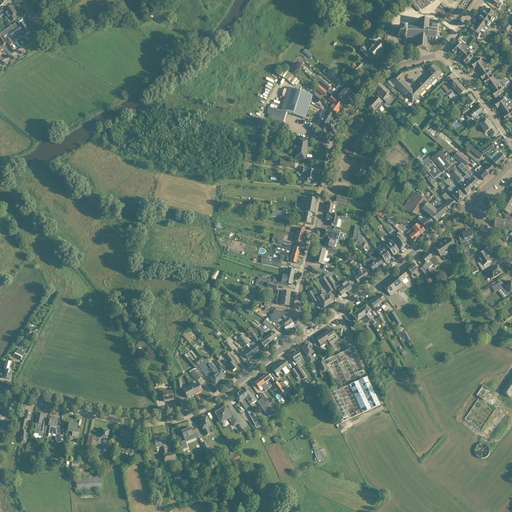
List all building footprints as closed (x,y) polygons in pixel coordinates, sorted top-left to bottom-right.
[(500,8),(502,4),(499,3),(500,0),(491,0),(491,1),(497,5),(497,6),(500,8)] [(10,24),(16,19),(14,16),(16,14),(12,8),(10,9),(8,7),(0,12),(0,17),(4,15),(10,24)] [(496,17),(498,14),(490,9),(487,12),(485,11),(482,15),(491,22),(494,17),(492,16),(493,15),(496,17)] [(487,26),(491,22),(482,15),(478,20),(480,22),(478,25),(483,29),(487,32),(490,29),(487,26)] [(428,21),(420,20),(419,19),(418,20),(419,21),(419,24),(418,24),(418,25),(418,28),(418,29),(415,28),(414,28),(411,28),(411,27),(410,27),(410,28),(407,28),(407,27),(406,27),(406,29),(405,30),(400,29),(399,28),(398,29),(399,30),(399,33),(399,36),(397,37),(398,38),(399,37),(403,37),(403,38),(404,39),(418,40),(417,48),(416,49),(417,49),(425,49),(426,50),(427,50),(426,49),(426,48),(427,39),(435,40),(435,41),(436,41),(436,40),(438,38),(439,38),(438,37),(439,34),(439,33),(438,34),(437,32),(437,31),(436,30),(436,29),(438,29),(438,23),(428,22),(428,21),(429,21),(429,20),(428,21)] [(17,22),(1,33),(4,37),(9,34),(12,37),(17,34),(22,30),(26,35),(30,32),(25,25),(26,25),(24,23),(20,25),(19,26),(17,22)] [(503,30),(507,33),(511,26),(508,23),(503,30)] [(480,33),(483,29),(478,25),(475,29),(473,27),(469,32),(478,39),(482,34),(480,33)] [(383,48),(382,48),(374,40),(371,44),(372,45),(369,48),(371,49),(368,52),(363,47),(360,51),(371,61),(374,58),(376,59),(384,50),(383,49),(383,48)] [(458,43),(451,51),(455,55),(457,52),(460,55),(465,51),(464,51),(461,48),(462,47),(461,46),(461,45),(463,43),(460,40),(458,43)] [(465,51),(460,55),(464,58),(462,61),(466,65),(470,61),(473,57),(474,57),(473,56),(475,54),(468,47),(464,51),(465,51)] [(483,62),(480,58),(471,64),(474,69),(477,67),(479,71),(485,67),(487,66),(487,65),(489,63),(487,59),(483,62)] [(360,63),(352,71),(356,74),(364,66),(360,63)] [(433,65),(429,69),(429,70),(432,73),(431,74),(436,79),(438,77),(442,73),(433,65)] [(485,67),(479,71),(482,75),(480,77),(483,81),(492,75),(488,70),(487,71),(485,67)] [(277,76),(286,80),(289,74),(280,70),(277,76)] [(335,82),(338,79),(329,71),(326,75),(335,82)] [(398,72),(390,81),(395,86),(400,81),(399,80),(402,77),(403,77),(398,72)] [(427,75),(424,78),(430,85),(436,79),(431,74),(428,77),(427,76),(427,75)] [(295,86),(299,81),(291,75),(287,81),(295,86)] [(495,79),(492,75),(483,81),(486,86),(489,84),(491,88),(503,80),(499,76),(495,79)] [(423,81),(419,85),(424,91),(430,85),(424,78),(421,81),(422,81),(423,81)] [(321,79),(318,83),(319,85),(327,92),(329,89),(329,90),(331,91),(331,90),(331,89),(330,88),(331,88),(321,79)] [(492,93),(495,98),(504,92),(502,89),(506,86),(502,80),(503,80),(491,88),(494,92),(492,93)] [(400,81),(395,86),(400,91),(407,85),(404,82),(404,83),(403,84),(400,81)] [(444,85),(440,89),(445,94),(447,96),(448,97),(460,86),(455,81),(452,84),(450,85),(452,87),(449,91),(444,85)] [(339,85),(336,89),(338,90),(347,98),(348,98),(350,96),(350,95),(351,93),(347,90),(346,89),(346,88),(341,84),(340,86),(339,85)] [(383,100),(389,93),(380,84),(374,90),(378,93),(377,94),(383,100)] [(324,96),(327,92),(319,85),(315,89),(324,96)] [(407,85),(400,91),(406,97),(411,91),(408,89),(409,88),(410,88),(407,85)] [(414,90),(413,91),(418,97),(424,91),(419,85),(417,88),(416,87),(416,86),(413,89),(414,90)] [(452,94),(448,97),(450,99),(453,96),(458,101),(465,95),(463,93),(465,91),(460,86),(452,94)] [(281,111),(287,113),(305,119),(312,98),(312,95),(288,88),(281,111)] [(336,93),(334,94),(337,97),(339,99),(343,103),(347,98),(338,90),(336,93)] [(411,91),(406,97),(407,98),(411,102),(412,103),(418,97),(413,91),(413,92),(413,93),(411,91)] [(312,95),(312,98),(318,103),(322,98),(314,92),(312,95)] [(475,102),(470,95),(465,99),(462,101),(464,104),(467,102),(470,106),(475,102)] [(336,114),(342,105),(336,101),(336,100),(332,96),(328,100),(333,104),(329,110),(336,114)] [(380,116),(383,114),(379,110),(384,105),(375,97),(368,105),(380,116)] [(498,101),(494,104),(497,109),(500,107),(502,111),(507,108),(511,104),(511,101),(511,102),(510,100),(506,103),(506,102),(503,98),(498,101)] [(511,104),(507,108),(502,111),(505,115),(503,116),(506,121),(510,118),(511,117),(511,111),(511,110),(511,109),(511,104)] [(469,111),(466,113),(468,115),(466,117),(469,120),(467,121),(470,125),(476,120),(479,118),(478,117),(477,117),(476,116),(482,111),(479,107),(475,110),(470,113),(469,111)] [(284,123),(287,113),(281,111),(270,108),(268,118),(284,123)] [(329,127),(335,116),(326,111),(320,122),(329,127)] [(488,122),(486,119),(479,124),(485,133),(488,131),(492,137),(498,133),(489,121),(488,122)] [(317,126),(313,125),(312,131),(315,132),(314,137),(318,138),(319,137),(325,139),(327,129),(321,127),(321,128),(317,127),(317,126)] [(365,129),(343,151),(351,158),(353,156),(359,161),(363,157),(357,150),(372,135),(365,129)] [(305,158),(308,141),(296,139),(295,144),(297,144),(297,147),(298,147),(297,152),(296,152),(295,159),(299,160),(299,157),(305,158)] [(480,159),(484,155),(468,141),(464,145),(480,159)] [(491,143),(481,151),(484,155),(494,147),(491,143)] [(434,157),(431,159),(443,173),(446,170),(450,167),(439,153),(436,155),(434,157)] [(457,153),(453,157),(461,164),(466,168),(469,163),(457,153)] [(498,167),(506,160),(500,153),(492,161),(498,167)] [(418,156),(416,158),(419,162),(427,171),(431,176),(434,180),(438,177),(439,177),(442,174),(443,173),(431,159),(429,156),(423,161),(418,156)] [(263,160),(263,163),(265,164),(264,167),(271,168),(271,169),(275,170),(276,165),(275,165),(276,162),(263,160)] [(358,161),(350,176),(359,181),(367,166),(358,161)] [(489,176),(494,170),(486,161),(483,163),(486,167),(483,170),(489,176)] [(461,164),(458,167),(461,171),(462,171),(465,174),(466,175),(463,178),(463,179),(466,183),(472,190),(478,186),(476,184),(479,181),(475,177),(473,175),(466,168),(461,164)] [(483,181),(489,176),(483,170),(480,166),(475,171),(483,181)] [(314,180),(315,171),(310,170),(310,168),(304,167),(303,173),(307,173),(306,179),(305,178),(304,182),(310,183),(310,180),(314,180)] [(451,175),(455,180),(458,183),(460,181),(464,186),(461,188),(467,195),(472,190),(466,183),(463,179),(463,178),(462,177),(455,170),(451,175)] [(431,176),(427,179),(432,186),(435,189),(439,186),(434,180),(431,176)] [(458,203),(464,197),(448,179),(444,182),(447,185),(448,185),(455,193),(452,195),(453,196),(452,196),(458,203)] [(511,189),(500,210),(508,215),(509,214),(509,215),(511,209),(511,189)] [(433,208),(425,202),(426,201),(414,192),(402,210),(416,215),(421,208),(423,210),(436,221),(441,217),(434,207),(433,208)] [(449,211),(456,205),(446,193),(442,197),(448,203),(445,206),(449,211)] [(314,214),(316,200),(307,198),(305,212),(314,214)] [(434,207),(439,202),(435,199),(430,204),(434,207)] [(333,205),(334,203),(329,201),(328,204),(327,204),(325,213),(332,214),(333,206),(333,205)] [(442,205),(440,202),(434,207),(441,217),(448,212),(444,208),(442,205)] [(282,219),(284,213),(271,210),(270,217),(282,219)] [(301,214),(299,222),(305,223),(310,224),(312,214),(307,213),(302,213),(302,215),(301,214)] [(327,216),(325,220),(330,222),(330,223),(329,226),(333,227),(333,226),(333,227),(336,227),(339,228),(341,221),(345,222),(348,222),(349,218),(338,217),(338,218),(331,216),(331,217),(327,216)] [(496,218),(495,227),(511,231),(511,221),(511,222),(511,218),(511,217),(505,216),(504,220),(496,218)] [(421,220),(419,222),(420,223),(423,227),(424,226),(427,230),(433,224),(430,220),(428,222),(424,218),(422,221),(421,220)] [(413,228),(412,229),(415,232),(419,236),(425,231),(421,227),(418,224),(416,225),(415,224),(413,228)] [(297,229),(296,235),(303,237),(305,230),(300,229),(298,228),(297,229)] [(324,236),(326,237),(328,237),(332,238),(335,239),(338,240),(340,231),(334,229),(333,231),(326,230),(326,231),(326,232),(325,231),(325,232),(324,236)] [(413,241),(419,236),(415,232),(412,229),(406,234),(413,241)] [(462,236),(459,237),(459,239),(460,240),(463,248),(462,248),(464,253),(470,251),(469,246),(468,246),(466,241),(473,239),(473,237),(470,229),(461,232),(462,236)] [(394,240),(393,240),(399,248),(401,249),(402,249),(404,247),(406,245),(404,243),(408,240),(399,232),(396,234),(398,236),(394,240)] [(301,244),(303,237),(296,235),(294,241),(301,244)] [(358,235),(357,240),(361,245),(364,248),(368,245),(365,242),(365,243),(359,235),(358,235)] [(322,246),(322,247),(329,248),(332,249),(336,250),(337,250),(337,248),(333,247),(334,242),(335,239),(332,238),(328,237),(328,238),(328,241),(324,240),(324,243),(323,242),(322,246)] [(386,246),(392,254),(393,256),(399,252),(397,250),(399,248),(393,240),(394,240),(392,238),(389,240),(390,242),(391,243),(386,246)] [(442,243),(434,248),(438,253),(440,257),(443,255),(444,254),(442,253),(447,249),(449,251),(455,247),(452,242),(449,238),(442,243)] [(383,250),(378,253),(381,257),(385,263),(386,263),(389,261),(391,259),(389,256),(392,254),(386,246),(385,244),(381,247),(383,250)] [(277,245),(275,250),(280,252),(280,251),(298,256),(300,249),(295,248),(294,247),(294,250),(292,249),(292,247),(287,245),(286,248),(277,245)] [(318,249),(316,256),(324,258),(326,258),(328,253),(328,252),(325,251),(326,251),(321,250),(318,249)] [(280,252),(279,255),(289,258),(288,261),(290,262),(291,262),(296,264),(298,256),(280,251),(280,252)] [(481,261),(478,263),(483,271),(491,266),(489,263),(491,262),(489,258),(487,255),(485,252),(484,252),(483,251),(478,254),(479,255),(478,256),(481,261)] [(374,252),(369,256),(371,259),(372,260),(378,268),(379,268),(379,269),(381,267),(381,266),(383,265),(379,258),(378,259),(374,252)] [(435,268),(438,265),(432,258),(428,253),(422,259),(428,266),(430,265),(431,266),(432,265),(435,268)] [(327,259),(324,258),(316,256),(314,263),(322,265),(323,261),(326,262),(327,259)] [(367,260),(363,261),(367,267),(369,266),(370,268),(373,272),(378,268),(372,260),(369,262),(368,261),(367,260)] [(323,270),(322,273),(327,274),(331,271),(332,266),(324,264),(323,270)] [(418,271),(418,270),(413,264),(407,269),(412,275),(414,273),(418,277),(421,275),(425,279),(428,276),(422,268),(418,271)] [(448,279),(455,274),(447,264),(441,268),(448,279)] [(358,267),(355,269),(356,271),(363,280),(368,276),(366,274),(368,272),(365,268),(364,266),(361,267),(362,269),(361,270),(358,267)] [(491,267),(486,270),(491,280),(502,273),(502,272),(501,270),(500,270),(498,266),(493,270),(491,267)] [(293,278),(295,271),(284,268),(282,276),(293,278)] [(403,270),(383,287),(383,288),(386,291),(390,296),(404,285),(404,284),(407,281),(408,281),(406,279),(408,277),(406,274),(403,270)] [(358,284),(363,280),(356,271),(354,273),(356,275),(350,279),(353,283),(356,281),(358,284)] [(327,274),(324,276),(326,279),(327,279),(329,283),(332,288),(336,293),(338,292),(341,296),(347,292),(341,284),(340,284),(336,287),(335,286),(332,281),(330,277),(327,274)] [(273,278),(272,282),(285,285),(285,284),(287,284),(291,285),(293,278),(282,276),(281,280),(273,278)] [(350,291),(351,289),(352,288),(350,286),(352,284),(348,278),(341,284),(347,292),(349,290),(350,291)] [(501,282),(492,287),(495,292),(498,291),(502,288),(505,291),(504,292),(507,295),(507,296),(511,293),(511,292),(511,282),(508,284),(504,285),(501,282)] [(329,283),(325,285),(329,292),(333,290),(331,288),(332,288),(329,283)] [(488,287),(480,291),(482,296),(490,291),(488,287)] [(323,290),(321,292),(329,305),(334,302),(332,299),(333,298),(330,293),(327,295),(323,290)] [(282,291),(278,291),(277,298),(289,299),(290,292),(282,291)] [(318,295),(315,297),(317,301),(320,306),(322,305),(324,308),(329,305),(321,292),(318,294),(318,295)] [(377,296),(375,298),(375,299),(381,306),(384,304),(385,306),(387,304),(385,300),(380,295),(378,297),(377,296)] [(288,307),(289,299),(277,298),(276,305),(280,305),(288,307)] [(375,299),(370,303),(374,309),(377,312),(382,308),(381,306),(375,299)] [(373,325),(376,323),(369,313),(371,312),(366,305),(361,309),(370,321),(373,325)] [(370,321),(361,309),(356,313),(355,312),(350,315),(353,318),(354,318),(357,322),(363,318),(367,323),(370,321)] [(272,322),(272,325),(275,327),(277,329),(283,326),(285,329),(286,332),(295,326),(293,323),(292,321),(290,319),(289,317),(288,317),(286,315),(285,315),(286,312),(274,311),(273,315),(274,315),(273,322),(272,322)] [(397,326),(401,324),(394,312),(390,314),(397,326)] [(387,327),(385,323),(381,316),(377,318),(381,325),(382,325),(384,328),(387,327)] [(264,323),(264,324),(268,327),(269,328),(272,330),(275,327),(272,325),(269,323),(266,321),(264,323)] [(262,332),(262,333),(263,333),(270,343),(277,337),(276,337),(277,336),(276,334),(275,334),(273,332),(272,331),(270,330),(268,328),(262,333),(262,332)] [(250,330),(247,333),(249,335),(250,335),(256,342),(259,340),(258,339),(253,333),(250,330)] [(334,334),(331,330),(324,335),(331,346),(334,351),(337,349),(333,343),(339,339),(335,334),(334,334)] [(260,342),(261,343),(264,347),(270,343),(263,333),(262,333),(262,332),(260,333),(262,336),(261,337),(263,340),(260,342)] [(243,335),(240,337),(247,346),(249,344),(250,343),(247,340),(243,335)] [(331,346),(324,335),(316,339),(321,346),(325,344),(328,348),(331,353),(334,351),(331,346)] [(240,337),(237,339),(241,345),(242,344),(244,347),(247,346),(240,337)] [(231,352),(234,350),(226,340),(223,343),(231,352)] [(247,346),(250,350),(254,355),(260,350),(257,346),(256,345),(255,345),(253,343),(251,345),(250,343),(249,344),(247,346)] [(303,348),(302,349),(307,356),(306,357),(309,361),(310,363),(314,361),(311,355),(314,353),(313,350),(312,349),(310,345),(309,345),(308,344),(308,345),(307,344),(305,346),(304,347),(303,348)] [(355,353),(353,348),(326,360),(325,357),(322,359),(325,366),(335,386),(326,391),(341,423),(380,405),(355,353)] [(18,349),(14,357),(23,362),(27,355),(24,353),(25,353),(18,349)] [(244,350),(242,351),(244,354),(245,355),(248,359),(254,355),(250,350),(246,352),(244,350)] [(233,371),(237,367),(233,361),(234,361),(227,351),(223,354),(230,363),(228,365),(233,371)] [(291,356),(294,360),(294,361),(295,361),(296,364),(300,361),(301,363),(304,361),(301,357),(300,356),(298,352),(294,354),(293,354),(291,355),(291,356)] [(284,360),(278,365),(282,370),(284,373),(288,370),(291,368),(288,364),(284,360)] [(3,378),(10,380),(10,379),(12,371),(12,369),(13,370),(13,369),(10,369),(12,363),(10,362),(5,361),(3,369),(5,370),(3,378)] [(202,371),(204,373),(206,377),(208,375),(211,378),(210,378),(212,381),(215,385),(220,381),(210,368),(208,366),(208,365),(205,362),(205,361),(198,366),(197,365),(195,366),(194,367),(196,369),(197,370),(198,372),(201,370),(202,371)] [(211,364),(208,366),(210,368),(220,381),(225,377),(222,373),(220,371),(218,372),(211,364)] [(278,365),(272,370),(275,374),(279,378),(281,376),(285,373),(284,373),(282,370),(278,365)] [(298,366),(294,368),(298,374),(302,380),(307,377),(303,371),(302,371),(299,367),(298,366)] [(299,381),(302,379),(294,368),(291,371),(299,381)] [(192,374),(191,375),(197,381),(202,376),(199,373),(198,372),(197,370),(192,374)] [(266,374),(266,373),(263,375),(264,376),(261,379),(268,389),(272,386),(268,381),(271,379),(267,374),(266,374)] [(511,377),(502,393),(510,398),(511,394),(511,377)] [(268,389),(261,379),(255,383),(258,388),(261,386),(265,391),(268,389)] [(277,382),(273,385),(281,395),(282,394),(284,392),(285,392),(279,384),(277,382)] [(282,382),(279,384),(285,392),(288,396),(290,399),(293,397),(290,393),(288,389),(287,390),(282,382)] [(195,395),(202,391),(198,384),(191,387),(195,395)] [(475,395),(479,398),(480,395),(485,398),(490,391),(482,385),(475,395)] [(188,398),(195,395),(191,387),(184,391),(188,398)] [(242,391),(241,391),(244,395),(243,396),(245,399),(249,404),(250,405),(257,400),(252,394),(251,394),(249,392),(247,388),(246,388),(245,388),(244,389),(244,390),(243,390),(243,391),(242,392),(242,391)] [(167,392),(166,389),(159,390),(159,396),(163,395),(164,402),(173,400),(172,392),(167,392)] [(235,396),(234,396),(237,400),(239,403),(241,402),(246,409),(249,407),(243,400),(245,399),(243,396),(244,395),(241,391),(239,393),(240,393),(238,394),(237,394),(236,395),(235,396)] [(262,393),(259,396),(261,399),(270,411),(274,409),(270,404),(262,393)] [(261,399),(257,402),(263,411),(267,416),(271,413),(270,412),(270,411),(261,399)] [(221,410),(215,413),(219,419),(218,419),(220,422),(220,421),(221,423),(228,418),(230,420),(229,421),(230,422),(230,421),(234,426),(239,422),(229,409),(227,411),(225,408),(223,409),(221,410)] [(252,409),(247,412),(249,415),(254,424),(259,421),(253,412),(252,409)] [(30,420),(30,417),(31,413),(25,411),(24,416),(21,430),(22,430),(21,440),(21,443),(26,444),(26,440),(29,441),(29,435),(26,435),(27,427),(25,427),(27,419),(30,420)] [(44,427),(44,426),(45,421),(43,420),(44,417),(43,417),(43,415),(42,415),(37,414),(36,419),(35,424),(35,434),(39,434),(38,436),(42,437),(43,433),(44,427)] [(202,419),(200,421),(202,425),(201,426),(203,430),(203,429),(206,436),(210,434),(210,433),(207,427),(210,426),(208,421),(206,417),(205,417),(203,418),(202,419)] [(5,419),(0,431),(6,434),(9,421),(5,419)] [(49,424),(49,425),(50,425),(51,426),(50,430),(49,434),(56,435),(57,437),(56,438),(55,439),(56,440),(56,441),(57,442),(57,443),(59,443),(61,443),(60,436),(59,427),(57,427),(57,426),(58,421),(57,421),(54,420),(54,419),(51,419),(50,419),(49,424)] [(78,439),(78,437),(79,433),(76,432),(78,425),(69,423),(68,428),(68,431),(73,432),(72,437),(78,439)] [(191,429),(191,428),(181,432),(185,441),(189,439),(189,440),(198,436),(195,428),(191,429)] [(88,441),(86,448),(96,450),(97,444),(99,445),(102,445),(103,443),(103,440),(107,441),(107,439),(108,436),(109,431),(103,430),(102,434),(101,434),(100,437),(93,436),(93,437),(89,436),(88,441)] [(125,441),(132,441),(132,437),(132,434),(121,433),(121,438),(121,440),(121,441),(125,442),(125,441)] [(166,446),(164,438),(154,440),(156,448),(161,447),(164,463),(176,460),(174,452),(167,453),(166,449),(168,449),(167,445),(166,446)] [(315,444),(314,442),(312,443),(313,445),(312,446),(314,452),(317,461),(323,459),(320,450),(319,450),(316,444),(315,444)] [(474,446),(477,459),(488,456),(486,444),(474,446)] [(232,462),(240,457),(236,453),(229,457),(224,461),(226,464),(231,461),(232,462)] [(77,491),(103,489),(102,477),(76,478),(77,491)]
